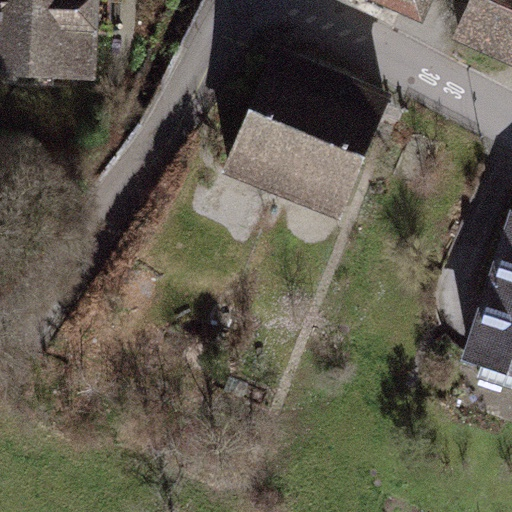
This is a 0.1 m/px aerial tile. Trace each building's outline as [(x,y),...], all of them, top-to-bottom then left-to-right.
[(0,0),(0,81),(88,86),(91,41),(108,42),(110,0),(0,0)] [(434,0),(357,0),(420,30),(434,0)] [(511,0),(460,0),(440,42),(511,76),(511,0)] [(270,52),(222,163),(339,215),(387,104),(270,52)] [(511,223),(484,215),(430,380),(511,406),(511,223)]
